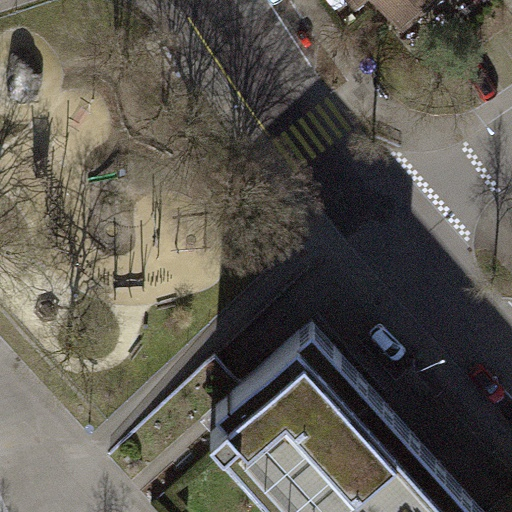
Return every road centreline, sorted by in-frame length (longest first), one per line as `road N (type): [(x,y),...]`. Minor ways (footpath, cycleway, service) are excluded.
road 1 (residential): [(404,238),(314,134),(223,0)]
road 2 (residential): [(511,355),(404,238)]
road 3 (residential): [(404,238),(456,185),(511,147)]
